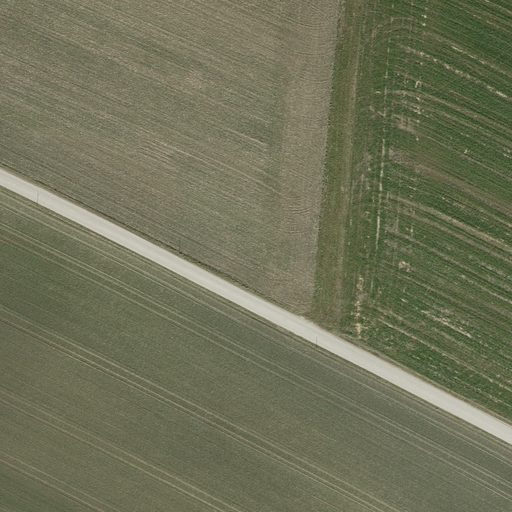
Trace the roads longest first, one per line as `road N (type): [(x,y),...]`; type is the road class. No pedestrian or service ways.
road 1 (track): [(0,180),(511,439)]
road 2 (track): [(353,0),(326,340)]
